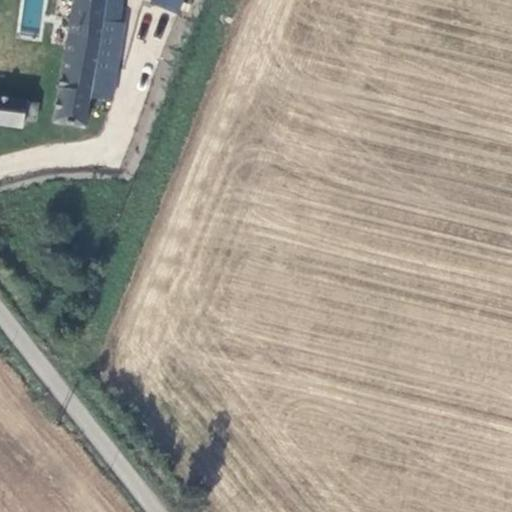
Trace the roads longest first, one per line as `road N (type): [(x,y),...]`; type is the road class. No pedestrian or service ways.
road 1 (unknown): [(0,173),(113,148),(134,98),(149,11)]
road 2 (unclassified): [(155,511),(0,313)]
